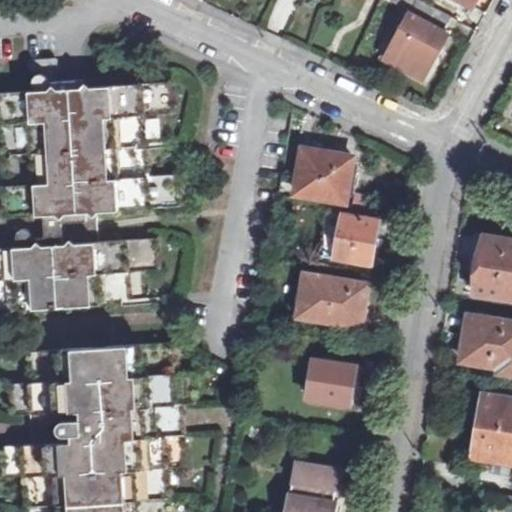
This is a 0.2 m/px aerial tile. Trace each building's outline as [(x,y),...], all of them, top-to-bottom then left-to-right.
[(421,0),(391,0),(413,11),(387,57),(425,77),(448,34),(446,34),(455,18),(421,0)] [(73,79),(58,80),(57,71),(59,70),(58,59),(57,58),(30,60),(28,61),(29,71),(30,72),(41,71),(41,73),(39,74),(37,75),(35,77),(35,79),(34,83),(36,85),(38,87),(40,88),(42,88),(42,90),(11,92),(0,92),(0,124),(1,124),(6,188),(0,188),(0,311),(134,302),(134,273),(166,270),(164,240),(102,243),(100,227),(99,211),(182,205),(180,174),(149,176),(147,145),(145,115),(176,113),(172,82),(86,87),(85,79),(73,79)] [(354,157),(305,148),(297,192),(346,201),(354,157)] [(367,197),(356,196),(354,208),(365,210),(367,197)] [(381,220),(347,214),(339,258),(373,264),(381,220)] [(511,238),(485,234),(475,293),(511,299),(511,238)] [(294,274),(276,272),(275,292),(292,293),(294,274)] [(361,283),(308,274),(301,317),(358,326),(361,307),(357,306),(361,283)] [(511,321),(472,315),(464,361),(501,367),(500,374),(511,375),(511,321)] [(174,511),(172,467),(192,466),(189,406),(200,405),(198,373),(178,375),(177,344),(33,353),(35,383),(13,385),(14,415),(35,414),(36,428),(36,445),(4,447),(6,477),(27,476),(28,511),(174,511)] [(357,367),(319,360),(312,397),(362,406),(365,387),(353,385),(357,367)] [(511,400),(487,396),(480,435),(488,437),(485,457),(511,461),(511,400)] [(334,511),(342,472),(299,465),(291,511),(334,511)] [(511,511),(511,506),(484,502),(481,511),(511,511)]
